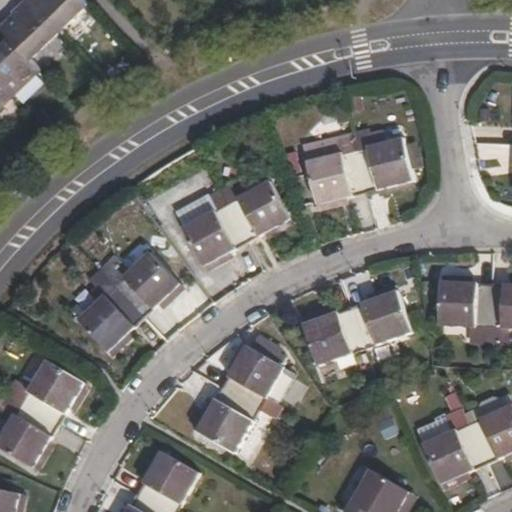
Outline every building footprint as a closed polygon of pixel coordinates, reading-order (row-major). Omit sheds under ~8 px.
[(17,16),(3,29),(11,36),(33,60),(61,32),(30,0),(26,0),(14,12),(17,16)] [(30,0),(61,32),(90,4),(85,0),(30,0)] [(0,45),(0,83),(13,96),(41,68),(33,60),(11,36),(1,46),(0,45)] [(0,108),(13,96),(0,83),(0,108)] [(389,143),(385,127),(369,131),(373,147),(389,143)] [(417,183),(407,139),(389,143),(373,147),(369,131),(353,135),(367,194),(387,190),(417,183)] [(367,194),(353,135),(336,140),(340,155),(309,162),(320,206),(350,198),(367,194)] [(340,155),(336,140),(305,147),(309,162),(340,155)] [(293,220),(272,182),(241,198),(234,185),(222,191),(251,243),(266,235),(293,220)] [(417,183),(387,190),(388,193),(418,186),(417,183)] [(251,243),(222,191),(209,198),(217,211),(184,229),(205,267),(232,253),(251,243)] [(217,211),(209,198),(177,215),(184,229),(217,211)] [(350,198),(320,206),(321,210),(351,203),(350,198)] [(293,220),(266,235),(269,239),(295,225),(293,220)] [(234,257),(232,253),(205,267),(208,272),(234,257)] [(116,270),(108,278),(147,318),(160,305),(181,285),(151,254),(124,280),(116,270)] [(79,321),(110,354),(132,332),(147,318),(108,278),(96,288),(105,297),(79,321)] [(477,345),(493,346),(495,284),(473,283),(444,282),(442,326),(477,329),(477,345)] [(511,329),(511,285),(495,284),(493,346),(503,346),(503,330),(511,329)] [(181,285),(160,305),(164,309),(184,289),(181,285)] [(370,301),(399,291),(397,286),(368,296),(370,301)] [(370,301),(354,307),(369,348),(414,333),(399,291),(370,301)] [(334,314),(306,324),(320,365),(369,348),(354,307),(334,314)] [(306,324),(334,314),(332,308),(304,319),(306,324)] [(132,332),(110,354),(113,357),(136,336),(132,332)] [(233,373),(249,346),(243,343),(228,370),(233,373)] [(287,368),(249,346),(233,373),(223,388),(272,417),(279,406),(269,399),(287,368)] [(14,384),(8,394),(61,426),(70,410),(86,385),(48,362),(29,393),(14,384)] [(279,406),(297,374),(287,368),(269,399),(279,406)] [(86,385),(70,410),(75,413),(90,387),(86,385)] [(213,405),(198,431),(237,454),(255,423),(266,429),(272,417),(223,388),(213,405)] [(0,440),(0,448),(35,469),(50,444),(61,426),(8,394),(0,407),(15,416),(0,440)] [(511,405),(511,397),(511,395),(480,408),(484,418),(511,405)] [(198,431),(213,405),(208,403),(194,429),(198,431)] [(511,453),(511,405),(484,418),(480,408),(466,414),(489,464),(506,456),(511,453)] [(489,464),(466,414),(452,420),(457,431),(425,446),(443,485),(470,472),(489,464)] [(386,442),(400,437),(393,417),(379,421),(386,442)] [(50,444),(35,469),(39,471),(54,446),(50,444)] [(148,478),(162,453),(156,449),(142,474),(148,478)] [(148,478),(138,494),(170,511),(180,511),(201,475),(162,453),(148,478)] [(400,511),(411,494),(372,472),(349,511),(400,511)] [(470,472),(443,485),(446,491),(473,478),(470,472)] [(17,511),(21,495),(0,490),(0,511),(17,511)] [(129,511),(128,511),(170,511),(138,494),(129,511)] [(409,511),(418,498),(411,494),(400,511),(409,511)] [(22,511),(26,496),(21,495),(17,511),(22,511)]
